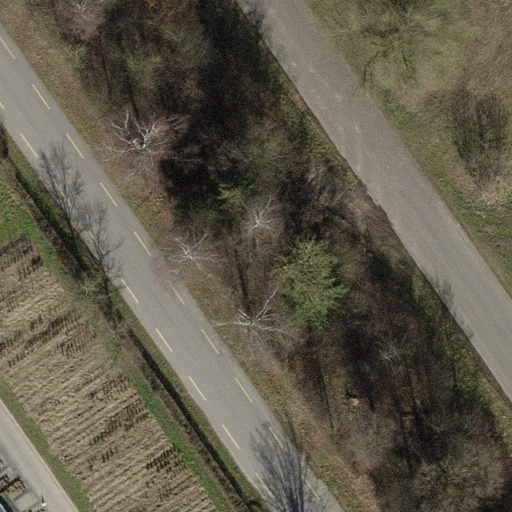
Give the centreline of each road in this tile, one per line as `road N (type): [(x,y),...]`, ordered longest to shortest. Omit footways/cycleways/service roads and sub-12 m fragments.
road 1 (unclassified): [(0,67),(307,511)]
road 2 (unclassified): [(511,385),(249,0)]
